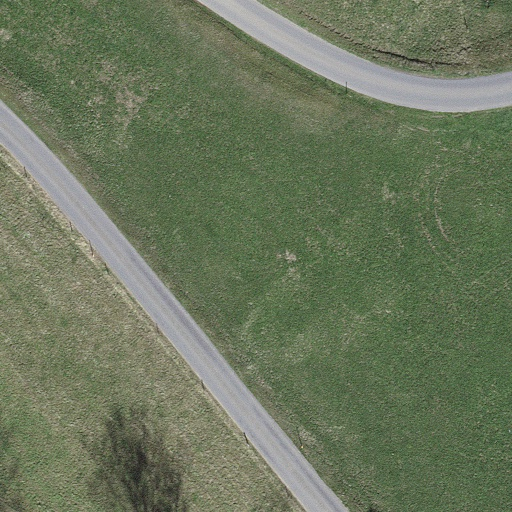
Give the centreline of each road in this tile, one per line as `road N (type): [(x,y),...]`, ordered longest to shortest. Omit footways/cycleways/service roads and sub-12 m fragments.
road 1 (unclassified): [(324,511),(0,123)]
road 2 (unclassified): [(223,0),(337,87),(511,91)]
